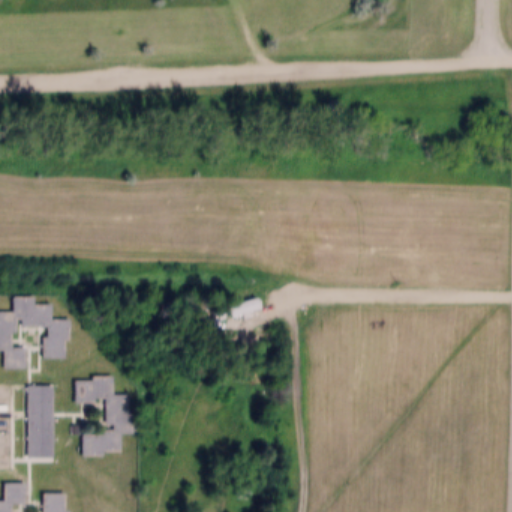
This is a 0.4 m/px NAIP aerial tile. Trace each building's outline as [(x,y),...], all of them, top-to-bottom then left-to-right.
[(4,289),(22,289),(22,296),(41,296),(41,310),(59,310),(59,332),(55,332),(55,350),(33,350),(33,328),(37,328),(37,317),(12,317),(12,310),(6,310),(6,323),(2,323),(2,338),(16,338),(16,359),(0,359),(0,303),(4,303),(4,289)] [(66,393),(66,372),(83,372),(83,366),(103,366),(103,385),(119,385),(119,402),(126,402),(126,424),(111,424),(111,439),(92,439),(92,447),(74,447),(74,426),(86,426),(86,420),(98,420),(98,388),(85,388),(85,393),(66,393)] [(43,377),(44,448),(21,448),(20,377),(43,377)] [(80,430),(80,452),(116,452),(116,430),(80,430)] [(34,484),(55,484),(55,501),(60,501),(60,511),(0,511),(0,474),(16,474),(15,500),(3,500),(3,506),(11,507),(11,511),(38,511),(38,505),(34,505),(34,484)]
